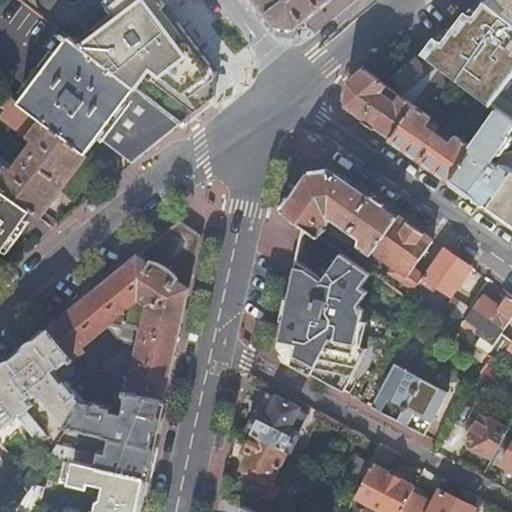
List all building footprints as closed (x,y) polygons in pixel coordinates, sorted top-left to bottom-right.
[(114,0),(113,1),(124,16),(81,47),(138,90),(181,124),(197,111),(216,96),(217,86),(219,74),(183,25),(173,12),(163,0),(114,0)] [(327,5),(332,0),(255,0),(277,28),(296,30),(299,27),(327,5)] [(511,0),(485,0),(483,1),(511,23),(511,0)] [(511,23),(483,1),(472,18),(461,14),(439,44),(432,39),(428,44),(423,48),(418,54),(457,84),(489,107),(511,77),(511,23)] [(19,104),(86,155),(97,140),(138,90),(81,47),(66,36),(63,40),(67,43),(19,104)] [(457,84),(418,54),(405,67),(387,86),(399,94),(417,107),(433,118),(457,84)] [(381,93),(387,86),(363,69),(346,83),(344,106),(374,126),(393,140),(417,107),(399,94),(393,101),(381,93)] [(181,124),(138,90),(97,140),(131,165),(173,131),(181,124)] [(0,189),(31,211),(39,217),(62,187),(86,155),(19,104),(6,94),(0,102),(0,105),(5,110),(0,116),(0,118),(26,138),(28,135),(36,141),(13,173),(10,171),(10,165),(0,157),(0,189)] [(443,175),(450,180),(473,146),(460,137),(454,145),(428,128),(433,118),(417,107),(393,140),(443,175)] [(479,200),(488,207),(511,173),(494,161),(500,153),(505,154),(511,142),(511,119),(498,109),(473,146),(450,180),(479,200)] [(373,252),(398,217),(377,202),(334,172),(309,174),(283,212),(306,228),(319,237),(332,218),(362,239),(360,246),(372,254),(373,252)] [(511,224),(511,173),(488,207),(511,224)] [(0,189),(0,253),(12,237),(22,222),(31,211),(0,189)] [(414,289),(423,277),(425,275),(414,267),(433,242),(417,230),(398,217),(373,252),(395,267),(391,273),(414,289)] [(181,222),(174,227),(200,245),(201,237),(181,222)] [(130,392),(165,400),(187,302),(200,245),(174,227),(50,329),(75,360),(86,351),(83,347),(107,327),(122,344),(138,347),(131,378),(128,378),(125,391),(130,392)] [(452,296),(472,269),(458,259),(443,249),(425,275),(423,277),(452,296)] [(288,308),(280,343),(290,364),(342,392),(366,348),(355,342),(364,309),(358,306),(367,293),(360,288),(371,273),(363,267),(362,267),(336,250),(328,262),(320,274),(299,261),(296,272),(288,308)] [(501,334),(511,319),(511,297),(511,296),(501,308),(479,293),(466,309),(461,316),(466,320),(462,326),(474,335),(475,333),(481,337),(474,346),(478,349),(487,354),(501,334)] [(438,320),(452,330),(461,316),(466,309),(455,301),(452,305),(449,304),(438,320)] [(0,396),(14,414),(37,443),(45,435),(28,412),(33,407),(30,403),(37,397),(42,402),(43,400),(68,429),(85,400),(67,378),(65,379),(58,371),(71,361),(72,362),(75,360),(50,329),(25,349),(0,368),(0,396)] [(511,344),(511,342),(501,334),(487,354),(511,368),(511,348),(510,347),(511,344)] [(448,391),(395,363),(372,407),(374,408),(416,431),(425,435),(448,391)] [(57,447),(50,458),(64,461),(148,478),(156,440),(165,400),(130,392),(125,413),(121,413),(121,410),(113,408),(112,410),(85,400),(68,429),(105,438),(104,440),(110,441),(107,453),(100,451),(98,455),(57,447)] [(256,414),(247,432),(254,436),(268,442),(278,448),(288,452),(288,453),(289,454),(308,415),(298,410),(298,409),(266,393),(259,407),(265,410),(261,416),(256,414)] [(0,424),(14,414),(0,396),(0,424)] [(473,447),(493,458),(508,429),(488,419),(488,421),(480,417),(470,435),(478,439),(473,447)] [(511,431),(508,429),(493,458),(503,463),(511,445),(511,431)] [(268,442),(254,436),(245,453),(249,456),(241,470),(250,475),(247,491),(273,504),(281,489),(272,485),(288,453),(288,452),(278,448),(268,442)] [(501,465),(511,470),(511,445),(503,463),(501,465)] [(347,483),(360,489),(372,466),(358,459),(347,483)] [(140,511),(142,506),(148,478),(64,461),(59,483),(89,489),(92,483),(104,486),(102,499),(98,500),(95,511),(140,511)] [(401,511),(403,511),(415,488),(372,466),(360,489),(356,498),(379,511),(401,511)] [(37,511),(44,488),(33,485),(16,511),(17,511),(37,511)] [(404,511),(473,511),(476,508),(440,491),(436,499),(415,488),(403,511),(404,511)]
